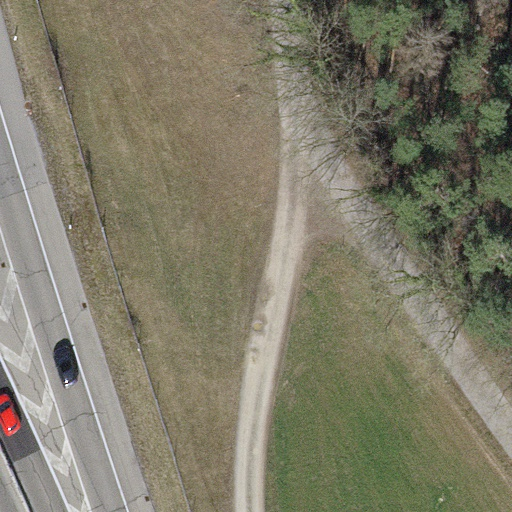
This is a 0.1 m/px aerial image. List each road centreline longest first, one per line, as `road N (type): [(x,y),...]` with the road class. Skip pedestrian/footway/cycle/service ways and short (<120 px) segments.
road 1 (track): [(255,511),(268,359),(318,123)]
road 2 (trunk): [(113,511),(0,156)]
road 3 (trunk): [(52,511),(0,394)]
